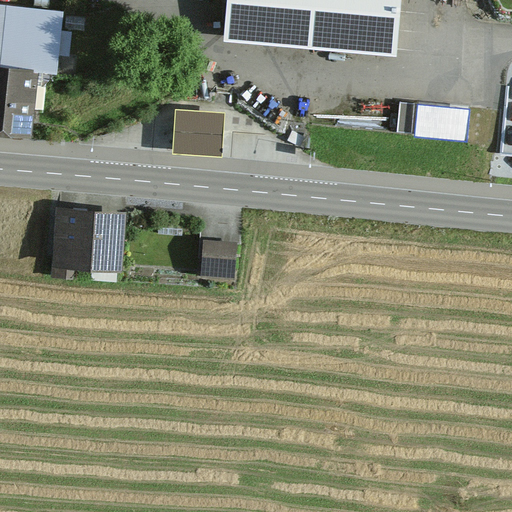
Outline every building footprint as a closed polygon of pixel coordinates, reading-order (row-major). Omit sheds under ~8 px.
[(405,0),(232,0),(230,37),(401,52),(405,0)] [(64,13),(0,7),(0,130),(34,133),(40,72),(59,73),(64,13)] [(225,107),(176,104),(173,148),(222,151),(225,107)] [(472,112),(421,107),(418,135),(469,140),(472,112)] [(131,216),(61,212),(58,270),(127,275),(131,216)] [(237,242),(203,240),(202,257),(201,276),(235,278),(236,259),(237,242)]
